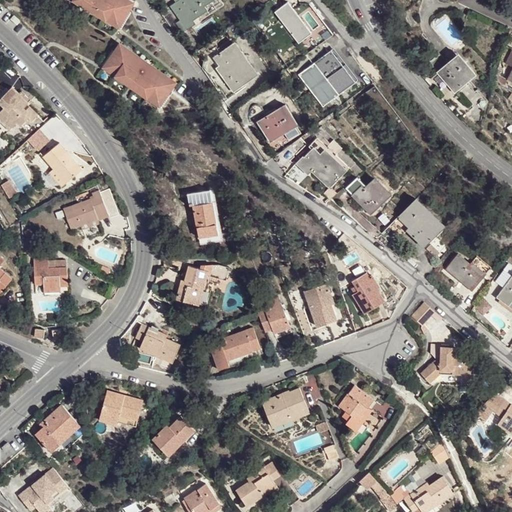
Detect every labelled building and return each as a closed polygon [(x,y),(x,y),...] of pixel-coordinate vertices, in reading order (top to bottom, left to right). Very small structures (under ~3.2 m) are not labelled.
[(68,0),(69,1),(112,26),(114,23),(122,28),(134,8),(126,4),(128,1),(126,0),(68,0)] [(216,0),(175,0),(177,2),(170,7),(187,32),(211,15),(206,7),(216,0)] [(225,5),(221,0),(216,0),(206,7),(211,15),(225,5)] [(290,1),(277,12),(301,42),(314,32),(302,17),(290,1)] [(433,27),(453,50),(466,39),(447,16),(433,27)] [(237,56),(242,53),(236,43),(215,59),(220,67),(218,69),(226,81),(234,92),(253,78),(237,56)] [(121,46),(119,49),(127,54),(129,52),(121,46)] [(119,49),(106,68),(114,73),(112,76),(153,104),(155,101),(164,107),(177,88),(169,83),(171,80),(154,68),(148,76),(141,71),(147,63),(129,52),(127,54),(119,49)] [(334,49),(301,74),(325,105),(357,80),(334,49)] [(258,75),(242,53),(237,56),(253,78),(258,75)] [(456,53),(438,66),(453,86),(471,74),(456,53)] [(148,76),(154,68),(147,63),(141,71),(148,76)] [(267,66),(257,72),(262,80),(271,73),(267,66)] [(114,73),(106,68),(104,71),(112,76),(114,73)] [(9,89),(10,86),(1,79),(0,81),(0,117),(5,120),(10,114),(15,117),(20,109),(25,111),(30,104),(21,97),(20,99),(16,97),(19,93),(16,90),(13,88),(11,91),(9,89)] [(169,83),(177,88),(179,85),(171,80),(169,83)] [(155,101),(153,104),(162,109),(164,107),(155,101)] [(283,107),(259,122),(277,151),(299,136),(292,126),(296,124),(283,107)] [(412,131),(403,120),(394,126),(404,138),(412,131)] [(308,148),(303,153),(311,162),(315,158),(319,162),(334,182),(352,168),(341,153),(345,150),(346,149),(338,140),(337,141),(328,129),(319,137),(321,140),(309,150),(308,148)] [(51,133),(35,148),(59,174),(75,160),(63,147),(51,133)] [(344,135),(338,140),(346,149),(352,145),(344,135)] [(341,153),(352,168),(356,164),(345,150),(341,153)] [(380,193),(388,186),(378,177),(369,185),(360,176),(348,188),(373,213),(387,199),(380,193)] [(394,192),(388,186),(380,193),(387,199),(394,192)] [(97,191),(98,196),(104,214),(111,212),(104,188),(97,191)] [(215,190),(190,195),(191,206),(195,206),(213,202),(217,201),(215,190)] [(98,196),(93,197),(100,216),(104,214),(98,196)] [(100,216),(93,197),(68,207),(74,227),(100,218),(100,216)] [(427,206),(418,197),(388,226),(402,239),(409,231),(426,247),(442,230),(422,211),(427,206)] [(224,242),(217,201),(213,202),(219,235),(200,238),(201,246),(224,242)] [(213,202),(195,206),(197,222),(200,238),(219,235),(213,202)] [(422,211),(442,230),(447,226),(427,206),(422,211)] [(446,268),(459,278),(461,276),(474,286),(490,266),(477,256),(471,264),(458,255),(446,268)] [(0,292),(1,293),(12,280),(0,268),(0,267),(5,262),(0,257),(0,292)] [(183,257),(167,258),(167,268),(183,266),(183,257)] [(60,282),(69,282),(68,267),(44,267),(44,262),(35,262),(35,283),(44,282),(43,287),(44,287),(60,287),(60,282)] [(185,285),(182,284),(180,291),(178,299),(199,305),(208,275),(228,281),(231,268),(220,264),(204,266),(203,269),(191,265),(186,280),(185,285)] [(511,271),(507,268),(497,281),(504,287),(498,296),(509,305),(511,306),(511,271)] [(351,294),(363,313),(373,307),(383,300),(372,282),(374,281),(370,274),(368,276),(365,271),(351,281),(357,290),(351,294)] [(461,276),(459,278),(472,289),(474,286),(461,276)] [(326,284),(308,291),(314,306),(309,308),(317,328),(327,325),(337,321),(331,305),(329,301),(333,300),(326,284)] [(314,306),(308,291),(304,293),(309,308),(314,306)] [(270,308),(259,312),(266,331),(273,328),(275,333),(283,330),(291,327),(278,297),(267,301),(270,308)] [(436,311),(428,304),(415,319),(423,326),(436,311)] [(145,340),(143,345),(157,351),(156,354),(174,362),(182,345),(165,337),(167,334),(144,324),(141,330),(138,337),(145,340)] [(225,366),(231,364),(229,359),(252,350),(259,347),(252,327),(223,338),(225,342),(218,343),(211,347),(220,368),(225,366)] [(62,328),(54,329),(56,337),(63,336),(62,328)] [(157,351),(143,345),(141,348),(156,354),(157,351)] [(455,346),(441,346),(442,357),(424,377),(433,385),(436,383),(443,375),(473,374),(472,355),(462,356),(462,358),(455,358),(455,356),(455,346)] [(229,359),(231,364),(254,355),(252,350),(229,359)] [(443,375),(436,383),(473,381),(473,374),(443,375)] [(356,420),(364,409),(370,400),(351,386),(336,407),(343,412),(340,418),(345,422),(343,425),(353,431),(359,422),(356,420)] [(125,396),(107,391),(104,402),(122,406),(119,416),(138,420),(143,401),(125,396)] [(286,399),(284,394),(264,403),(274,425),(292,417),(295,424),(313,417),(303,392),(294,396),(293,395),(286,399)] [(504,418),(501,421),(511,428),(511,405),(506,401),(498,413),(504,418)] [(122,406),(104,402),(101,412),(119,416),(122,406)] [(54,415),(45,423),(48,426),(44,429),(37,436),(53,453),(62,445),(58,441),(78,424),(63,407),(54,415)] [(367,411),(364,409),(356,420),(359,422),(367,411)] [(136,428),(138,420),(119,416),(117,423),(136,428)] [(168,431),(165,428),(154,438),(167,452),(178,443),(181,445),(195,431),(189,424),(182,417),(170,428),(168,431)] [(292,417),(274,425),(277,433),(295,424),(292,417)] [(511,428),(501,421),(499,424),(511,432),(511,428)] [(81,428),(78,424),(58,441),(62,445),(81,428)] [(178,443),(167,452),(170,455),(181,445),(178,443)] [(444,443),(430,456),(439,466),(451,459),(444,443)] [(252,480),(248,483),(236,492),(248,508),(264,497),(262,493),(274,484),(272,481),(276,478),(279,476),(271,464),(251,478),(252,480)] [(17,495),(23,501),(27,498),(34,505),(37,510),(67,487),(52,468),(35,481),(17,495)] [(428,489),(426,485),(411,496),(421,511),(423,511),(437,503),(439,505),(447,500),(456,494),(445,478),(432,486),(428,489)] [(262,493),(264,497),(277,487),(274,484),(262,493)] [(192,509),(193,511),(208,511),(219,505),(207,486),(186,499),(192,509)] [(42,511),(70,491),(67,487),(37,510),(38,511),(42,511)] [(390,493),(383,499),(391,511),(399,505),(390,493)] [(27,498),(23,501),(29,510),(34,505),(27,498)] [(437,503),(423,511),(429,511),(439,505),(437,503)]
